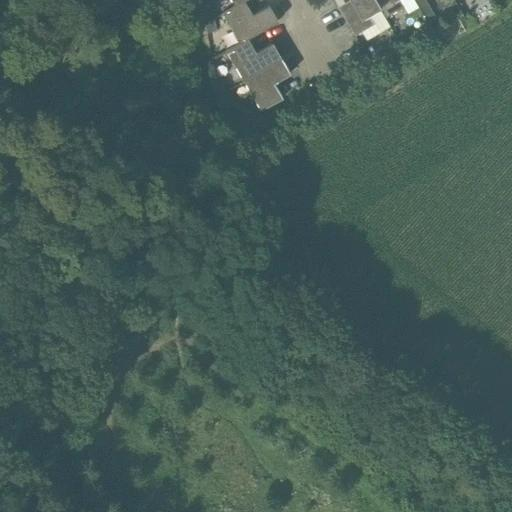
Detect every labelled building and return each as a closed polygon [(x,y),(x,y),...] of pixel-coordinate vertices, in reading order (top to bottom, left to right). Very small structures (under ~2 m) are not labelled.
[(348,0),(352,5),(340,12),(354,36),(374,25),(368,16),(379,10),(380,10),(373,0),(348,0)] [(373,0),(380,10),(379,10),(384,19),(403,8),(398,0),(373,0)] [(222,13),(239,43),(247,39),(277,22),(268,6),(255,13),(256,15),(253,17),(244,1),(234,6),(222,13)] [(436,20),(426,3),(418,8),(427,25),(436,20)] [(204,21),(214,19),(211,6),(201,8),(204,21)] [(214,19),(204,21),(206,33),(216,32),(214,19)] [(413,42),(410,36),(402,34),(396,38),(402,48),(413,42)] [(247,39),(239,43),(226,51),(243,81),(281,59),(272,43),(259,51),(260,53),(256,55),(247,39)] [(261,111),(264,109),(282,99),(272,82),(276,80),(277,82),(290,74),(281,59),(243,81),(261,111)] [(215,95),(225,93),(221,80),(211,83),(215,95)] [(225,93),(215,95),(218,108),(228,105),(225,93)]
